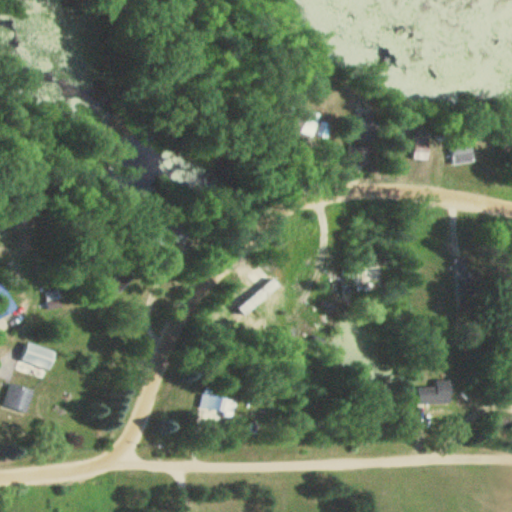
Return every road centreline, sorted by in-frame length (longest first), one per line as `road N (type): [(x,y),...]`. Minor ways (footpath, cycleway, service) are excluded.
road 1 (residential): [(0,475),(117,462),(175,328),(271,222),(345,192),(419,193),(511,208)]
road 2 (residential): [(117,462),(511,456)]
